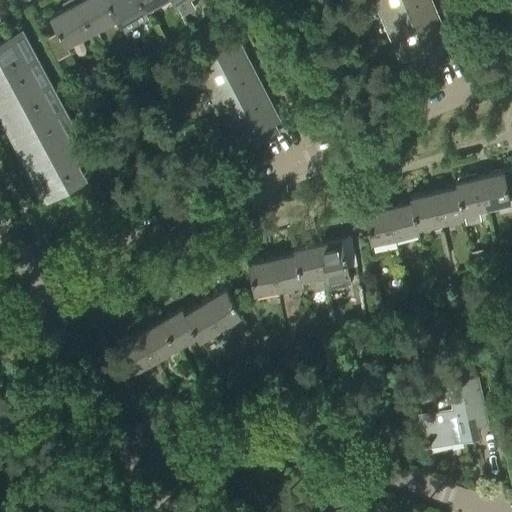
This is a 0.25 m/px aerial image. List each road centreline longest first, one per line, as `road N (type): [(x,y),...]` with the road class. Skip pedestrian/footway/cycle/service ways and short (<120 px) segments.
road 1 (residential): [(31,280),(511,72)]
road 2 (residential): [(133,457),(212,447),(299,450),(496,511)]
road 3 (residential): [(133,457),(31,280)]
